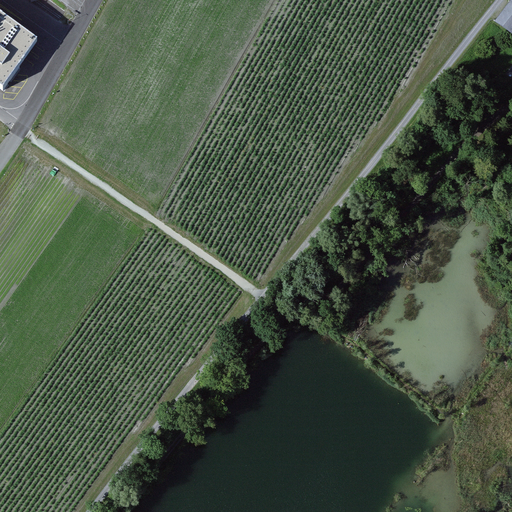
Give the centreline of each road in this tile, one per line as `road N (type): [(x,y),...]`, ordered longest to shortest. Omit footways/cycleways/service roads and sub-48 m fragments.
road 1 (track): [(263,297),(500,0)]
road 2 (track): [(263,297),(0,113)]
road 3 (track): [(331,297),(309,299),(288,316),(124,511)]
road 4 (track): [(95,511),(263,297)]
road 5 (track): [(511,103),(478,129),(331,297)]
road 6 (residential): [(94,0),(0,158)]
